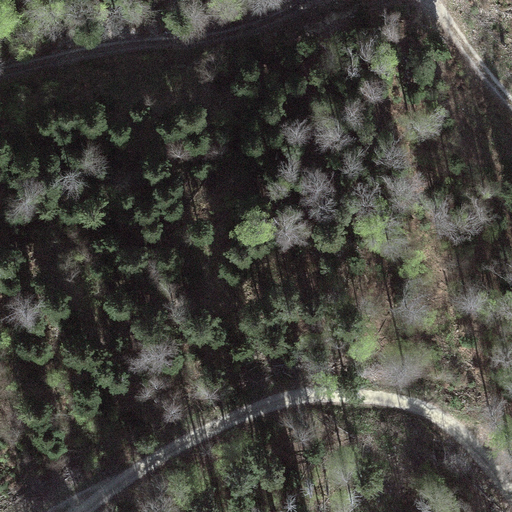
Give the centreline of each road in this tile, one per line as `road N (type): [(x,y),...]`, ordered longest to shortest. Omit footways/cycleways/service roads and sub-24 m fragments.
road 1 (track): [(511,493),(475,446),(429,413),(400,399),(320,388),(239,411),(59,511)]
road 2 (track): [(0,68),(249,24),(304,0)]
road 3 (track): [(426,0),(511,109)]
